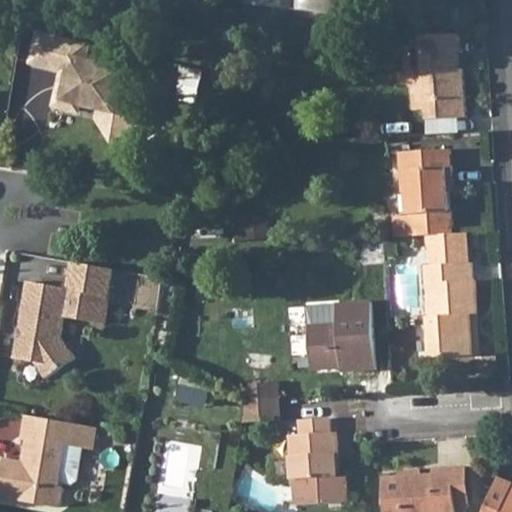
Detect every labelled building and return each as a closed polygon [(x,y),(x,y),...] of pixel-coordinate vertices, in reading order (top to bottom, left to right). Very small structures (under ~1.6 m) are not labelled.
[(251,0),(251,5),(342,15),(344,0),(251,0)] [(92,44),(42,31),(34,63),(66,70),(65,72),(73,75),(71,82),(61,88),(57,106),(79,111),(81,103),(84,104),(88,101),(97,103),(100,108),(103,108),(100,119),(113,140),(144,122),(131,100),(134,87),(124,84),(127,71),(87,62),(92,44)] [(460,53),(464,52),(463,34),(423,35),(425,71),(420,71),(421,86),(414,87),(416,111),(428,110),(428,120),(460,118),(468,118),(465,69),(461,69),(460,53)] [(460,118),(428,120),(429,135),(460,133),(460,118)] [(454,181),(452,149),(401,153),(404,190),(409,189),(410,215),(412,236),(429,235),(455,234),(454,211),(451,211),(449,181),(454,181)] [(245,240),(270,238),(269,222),(243,224),(245,240)] [(455,234),(429,235),(430,244),(469,242),(468,233),(455,234)] [(431,266),(427,266),(433,357),(475,356),(472,316),(480,315),(477,281),(475,281),(474,264),(470,264),(469,242),(430,244),(431,266)] [(114,269),(73,262),(68,289),(29,282),(15,359),(36,363),(48,379),(77,358),(62,337),(66,317),(100,323),(105,297),(109,297),(114,269)] [(109,297),(105,297),(100,323),(105,324),(109,297)] [(378,372),(377,351),(374,303),(339,305),(340,325),(310,327),(313,370),(344,368),(344,363),(353,362),(353,367),(354,379),(379,378),(378,372)] [(472,316),(475,356),(483,355),(480,315),(472,316)] [(378,372),(392,371),(391,350),(377,351),(378,372)] [(248,367),(255,368),(257,353),(249,353),(248,367)] [(273,354),(257,353),(255,368),(272,369),(273,354)] [(248,401),(280,399),(279,382),(252,384),(248,401)] [(281,421),(280,399),(248,401),(244,423),(281,421)] [(88,426),(78,424),(28,416),(24,438),(28,438),(26,453),(34,454),(32,463),(24,462),(5,459),(0,490),(0,497),(57,508),(63,504),(66,490),(61,484),(62,483),(72,485),(78,480),(84,448),(88,426)] [(332,433),(331,418),(302,420),(303,435),(292,436),(295,480),(297,480),(299,507),(351,503),(349,475),(340,476),(337,433),(332,433)] [(99,428),(88,426),(84,448),(95,450),(99,428)] [(34,454),(26,453),(24,462),(32,463),(34,454)] [(455,468),(457,511),(466,511),(471,502),(469,467),(455,468)] [(387,511),(457,511),(455,468),(435,469),(436,474),(385,477),(387,511)] [(511,511),(511,488),(501,511),(511,511)]
